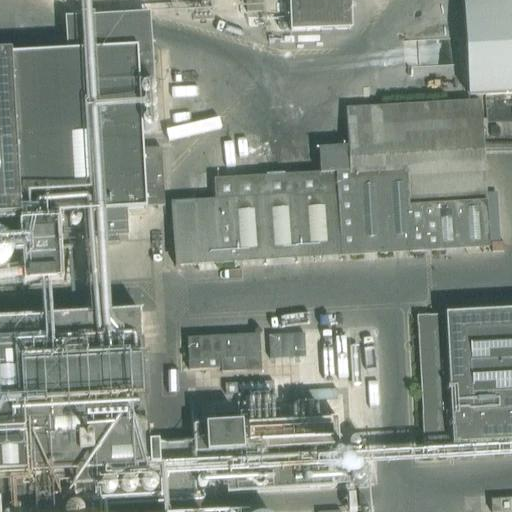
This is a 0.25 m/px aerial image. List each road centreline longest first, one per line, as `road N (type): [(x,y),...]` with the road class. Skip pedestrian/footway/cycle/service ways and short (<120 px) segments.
road 1 (unknown): [(511,468),(439,471),(421,446),(395,271)]
road 2 (unknown): [(395,271),(208,283)]
